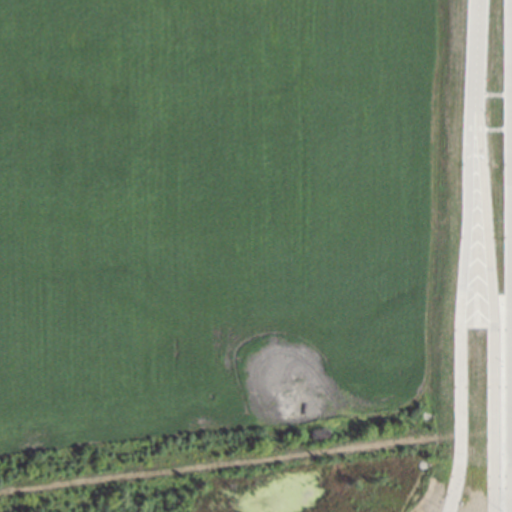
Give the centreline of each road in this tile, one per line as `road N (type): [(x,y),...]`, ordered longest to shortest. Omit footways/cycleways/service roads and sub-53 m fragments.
road 1 (tertiary): [(474,127),(459,466),(446,511)]
road 2 (tertiary): [(474,127),(493,294),(495,511)]
road 3 (tertiary): [(476,0),(474,127)]
road 4 (tertiary): [(511,120),(510,0)]
